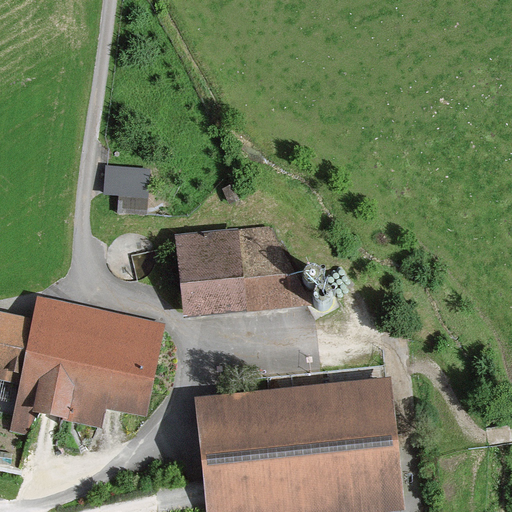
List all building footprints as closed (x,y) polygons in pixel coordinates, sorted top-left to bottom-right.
[(119,212),(146,214),(149,170),(108,167),(106,193),(121,194),(119,212)] [(230,200),(238,196),(234,186),(226,190),(230,200)] [(302,301),(293,283),(265,231),(178,240),(185,314),(302,301)] [(141,412),(157,331),(120,322),(114,346),(0,321),(0,378),(21,383),(20,386),(23,387),(19,406),(14,410),(9,432),(27,436),(36,411),(100,426),(104,404),(141,412)] [(208,511),(370,511),(397,509),(385,387),(220,404),(225,453),(203,455),(208,511)]
